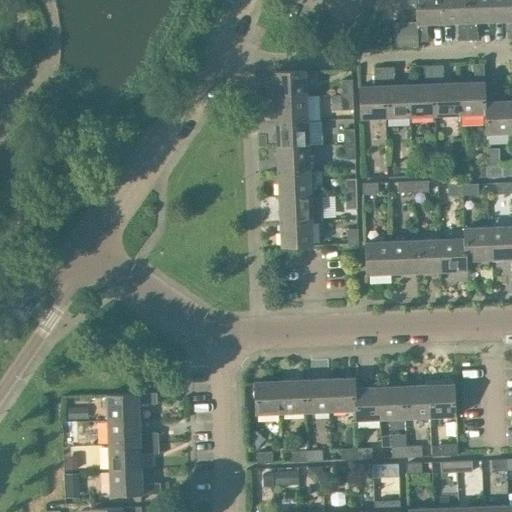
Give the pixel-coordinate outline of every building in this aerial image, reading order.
[(442,23),(441,0),(406,0),(408,1),(410,1),(415,1),(417,42),(428,42),(428,34),(427,34),(427,23),(442,23)] [(467,40),(465,0),(441,0),(442,23),(458,22),(458,33),(457,33),(458,40),(467,40)] [(491,21),(490,0),(465,0),(467,40),(478,40),(477,32),(476,21),(491,21)] [(511,0),(490,0),(491,21),(507,20),(508,31),(507,31),(507,39),(511,38),(511,0)] [(484,63),(473,64),(473,71),(474,71),(474,82),(458,83),(460,115),(485,114),(484,102),(486,101),(484,63)] [(435,116),(433,65),(423,66),(423,73),(424,73),(424,84),(409,84),(410,117),(435,116)] [(443,65),(433,65),(435,116),(460,115),(458,83),(443,83),(442,73),(443,73),(443,65)] [(385,118),(384,67),(374,67),(374,75),(375,75),(375,86),(359,86),(360,118),(385,118)] [(410,117),(409,84),(394,85),(393,74),(394,74),(394,67),(384,67),(385,118),(410,117)] [(307,96),(306,71),(273,72),(274,97),(307,96)] [(353,94),(352,79),(341,80),(342,95),(353,94)] [(353,109),(353,94),(342,95),(342,110),(353,109)] [(308,121),(307,96),(274,97),(276,122),(308,121)] [(511,133),(509,101),(486,101),(484,102),(485,114),(485,134),(511,133)] [(309,146),(308,121),(276,122),(277,147),(309,146)] [(355,144),(354,129),(343,129),(344,144),(355,144)] [(355,159),(355,144),(344,144),(344,159),(355,159)] [(310,170),(309,146),(277,147),(278,172),(310,170)] [(461,163),(452,164),(452,173),(462,173),(461,163)] [(502,176),(502,165),(487,166),(487,176),(502,176)] [(487,176),(487,166),(473,166),(473,177),(487,176)] [(311,195),(310,170),(278,172),(279,196),(311,195)] [(356,193),(356,178),(345,179),(345,194),(356,193)] [(413,192),(413,181),(398,182),(398,193),(413,192)] [(428,191),(428,181),(413,181),(413,192),(428,191)] [(511,192),(511,182),(497,183),(497,194),(511,192)] [(378,194),(377,183),(362,183),(363,194),(378,194)] [(478,194),(478,183),(463,184),(463,195),(478,194)] [(463,195),(463,184),(448,185),(448,196),(463,195)] [(357,209),(356,193),(345,194),(346,209),(357,209)] [(321,219),(320,195),(311,195),(279,196),(280,221),(312,220),(321,219)] [(313,246),(312,220),(280,221),(281,247),(313,246)] [(511,258),(511,225),(489,227),(490,259),(511,258)] [(490,259),(489,227),(465,228),(466,238),(464,238),(465,270),(467,270),(466,260),(490,259)] [(358,244),(358,229),(347,229),(347,244),(358,244)] [(465,270),(464,238),(439,239),(441,271),(465,270)] [(441,271),(439,239),(415,240),(416,272),(441,271)] [(416,272),(415,240),(390,241),(391,273),(416,272)] [(391,273),(390,241),(364,242),(366,274),(391,273)] [(354,410),(353,378),(328,379),(329,411),(354,410)] [(379,419),(378,387),(355,388),(355,378),(353,378),(354,410),(356,410),(357,420),(379,419)] [(329,411),(328,379),(303,380),(305,412),(329,411)] [(305,412),(303,380),(279,381),(280,413),(305,412)] [(280,413),(279,381),(254,382),(255,414),(280,413)] [(456,416),(454,384),(428,385),(429,417),(456,416)] [(429,417),(428,385),(403,386),(404,418),(429,417)] [(404,418),(403,386),(378,387),(379,419),(404,418)] [(106,394),(107,420),(139,419),(139,404),(157,403),(156,392),(106,394)] [(140,434),(139,419),(107,420),(108,445),(158,443),(158,433),(140,434)] [(159,453),(158,443),(108,445),(109,469),(141,468),(141,454),(159,453)] [(457,455),(456,444),(441,444),(442,455),(457,455)] [(420,445),(405,446),(406,457),(421,456),(420,445)] [(406,457),(405,446),(390,446),(391,457),(406,457)] [(370,447),(355,448),(356,458),(371,458),(370,447)] [(356,458),(355,448),(341,448),(341,459),(356,458)] [(306,460),(306,449),(291,450),(292,461),(306,460)] [(321,449),(306,449),(306,460),(321,460),(321,449)] [(257,452),(258,462),(272,461),(272,451),(257,452)] [(506,470),(506,459),(491,459),(491,470),(506,470)] [(472,471),(472,460),(456,461),(456,472),(472,471)] [(456,472),(456,461),(441,461),(441,472),(456,472)] [(422,473),(421,462),(406,463),(406,473),(422,473)] [(383,479),(382,463),(372,464),(373,480),(383,479)] [(142,483),(141,468),(109,469),(110,496),(160,494),(160,483),(142,483)]
